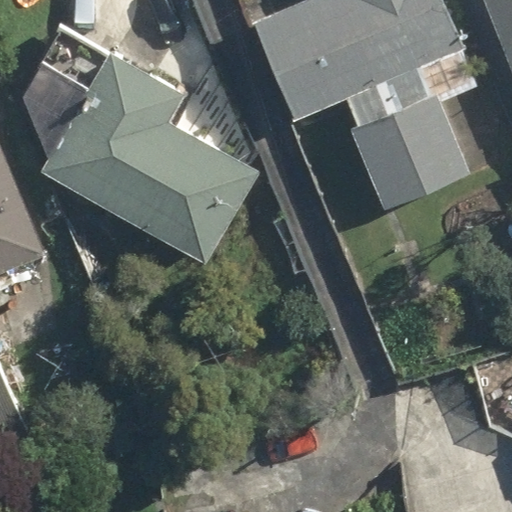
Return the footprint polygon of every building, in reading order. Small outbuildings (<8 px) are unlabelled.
[(485,71),(454,0),(270,0),(253,8),(297,109),(337,92),(383,201),(477,160),(446,88),(485,71)] [(511,0),(487,0),(511,54),(511,0)] [(118,38),(111,48),(69,22),(27,88),(69,115),(44,154),(204,256),(261,167),(178,114),(195,87),(118,38)] [(0,127),(0,263),(49,243),(0,127)] [(0,361),(0,437),(28,425),(0,361)]
